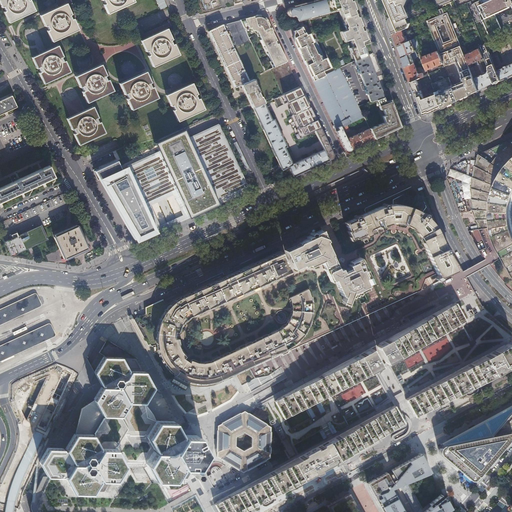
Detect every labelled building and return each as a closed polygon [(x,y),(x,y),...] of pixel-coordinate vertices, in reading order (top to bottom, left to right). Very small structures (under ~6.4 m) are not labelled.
[(0,0),(10,21),(12,20),(11,19),(30,11),(32,10),(27,0),(0,0)] [(130,0),(103,0),(109,13),(132,2),(130,0)] [(200,0),(201,2),(202,1),(204,9),(209,8),(211,6),(212,6),(214,7),(219,5),(217,0),(200,0)] [(292,16),(294,15),(296,19),(298,22),(303,20),(309,19),(309,20),(315,18),(320,17),(327,15),(327,14),(337,12),(339,16),(342,24),(345,31),(340,33),(342,38),(344,42),(347,41),(348,40),(351,48),(349,49),(352,55),(354,62),(356,61),(367,56),(363,46),(362,47),(362,46),(369,43),(364,31),(363,31),(363,30),(361,26),(362,26),(357,14),(354,15),(354,13),(353,11),(355,10),(351,0),(316,0),(311,1),(311,2),(308,3),(304,4),(304,3),(299,5),(293,6),(294,8),(293,8),(291,8),(289,9),(288,10),(287,12),(287,14),(288,15),(289,16),(291,16),(292,16)] [(386,0),(391,11),(384,14),(392,35),(402,31),(407,29),(410,24),(407,18),(410,17),(406,6),(408,0),(386,0)] [(511,0),(480,0),(474,3),(492,41),(501,36),(511,31),(510,28),(509,26),(502,29),(495,14),(510,7),(510,6),(511,5),(511,0)] [(43,14),(41,15),(52,39),(54,38),(73,29),(75,28),(64,5),(62,6),(63,6),(44,15),(43,14)] [(460,75),(462,74),(465,82),(453,87),(458,101),(471,95),(479,91),(474,78),(473,76),(464,55),(447,12),(443,14),(438,16),(426,21),(438,50),(443,64),(444,66),(456,61),(460,69),(458,70),(460,75)] [(257,33),(258,36),(260,40),(266,53),(270,61),(273,68),(274,67),(286,62),(283,55),(278,45),(274,36),(272,31),(271,30),(268,23),(267,20),(265,18),(264,17),(263,16),(262,16),(261,15),(260,15),(258,15),(255,15),(255,16),(249,18),(239,20),(240,21),(246,34),(250,32),(251,34),(254,32),(257,33)] [(249,41),(246,34),(240,21),(231,23),(223,25),(223,24),(219,26),(208,31),(213,42),(222,60),(226,69),(229,77),(233,84),(235,88),(242,85),(252,108),(263,103),(264,103),(252,78),(248,80),(233,48),(249,41)] [(358,107),(339,68),(337,70),(335,69),(334,69),(332,68),(331,68),(330,68),(329,69),(314,36),(310,38),(308,34),(305,35),(304,31),(301,27),(299,29),(295,30),(293,31),(293,33),(293,35),(293,36),(293,38),(293,40),(294,43),(295,46),(297,50),(301,57),(303,63),(314,85),(320,97),(324,105),(331,120),(332,122),(336,120),(340,129),(363,118),(358,107)] [(144,39),(142,40),(153,65),(156,64),(155,63),(174,54),(174,55),(176,54),(165,30),(163,31),(163,32),(145,40),(144,39)] [(402,31),(392,35),(393,37),(396,46),(405,43),(406,42),(402,31)] [(415,52),(411,40),(406,42),(405,43),(396,46),(397,48),(401,58),(408,55),(410,54),(415,52)] [(35,57),(33,58),(44,82),(46,81),(46,80),(65,71),(65,72),(67,71),(56,47),(54,48),(54,49),(36,58),(35,57)] [(489,87),(494,84),(488,72),(483,74),(479,64),(478,62),(483,59),(479,49),(464,55),(473,76),(476,75),(477,77),(474,78),(479,91),(480,93),(484,92),(488,90),(487,87),(489,87)] [(438,50),(421,57),(426,70),(443,64),(438,50)] [(495,51),(489,54),(494,65),(495,67),(499,65),(495,57),(497,55),(495,51)] [(414,64),(410,54),(408,55),(401,58),(404,66),(404,67),(414,64)] [(367,56),(356,61),(354,62),(370,102),(374,100),(374,101),(375,100),(382,98),(378,86),(367,56)] [(273,68),(270,69),(282,95),(292,90),(298,87),(291,71),(286,62),(274,67),(273,68)] [(511,75),(511,63),(506,66),(504,67),(497,71),(497,72),(501,81),(509,77),(511,75)] [(418,74),(414,64),(404,67),(407,75),(409,80),(410,82),(417,80),(424,77),(422,73),(419,74),(418,74)] [(497,83),(501,81),(497,72),(497,71),(495,67),(494,65),(487,68),(488,72),(494,84),(497,83)] [(78,75),(76,76),(87,100),(89,99),(89,98),(107,90),(107,91),(110,90),(99,66),(97,67),(78,76),(78,75)] [(123,83),(121,84),(132,108),(134,107),(134,106),(153,98),(155,97),(144,73),(142,74),(142,75),(123,84),(123,83)] [(449,77),(432,84),(435,92),(436,94),(442,108),(446,107),(458,101),(453,87),(449,77)] [(435,92),(429,95),(430,97),(424,99),(417,80),(410,82),(414,93),(421,112),(422,111),(424,115),(427,114),(428,115),(433,112),(442,108),(436,94),(435,92)] [(169,94),(167,95),(179,119),(181,118),(180,118),(199,109),(199,110),(201,109),(190,85),(188,86),(170,95),(169,94)] [(308,105),(299,87),(298,87),(292,90),(301,109),(308,105)] [(11,96),(0,100),(0,114),(6,112),(16,107),(11,96)] [(384,102),(382,98),(375,100),(379,110),(382,109),(384,115),(382,116),(384,122),(372,127),(373,127),(369,129),(374,139),(377,138),(389,132),(400,127),(393,107),(390,100),(384,102)] [(263,103),(252,108),(281,170),(288,167),(292,177),(328,160),(323,149),(291,164),(284,147),(285,146),(273,120),(271,120),(263,103)] [(70,117),(68,118),(79,143),(81,142),(80,141),(99,133),(100,133),(102,132),(91,108),(89,109),(89,110),(70,118),(70,117)] [(319,128),(311,110),(304,114),(313,133),(314,132),(314,131),(319,128)] [(346,140),(340,129),(336,120),(332,122),(331,123),(344,150),(346,151),(348,151),(351,150),(346,140)] [(147,237),(157,232),(172,225),(188,218),(215,206),(218,204),(250,190),(219,125),(187,140),(183,131),(155,144),(159,152),(128,166),(120,170),(116,162),(94,172),(99,180),(134,239),(136,238),(137,241),(147,237)] [(325,139),(319,128),(314,131),(314,132),(323,149),(328,160),(331,159),(332,157),(333,156),(325,139)] [(346,140),(351,150),(358,146),(374,139),(369,129),(346,140)] [(499,153),(491,164),(502,171),(511,159),(511,141),(509,143),(499,153)] [(475,220),(480,228),(490,226),(489,208),(493,187),(502,171),(491,164),(478,155),(475,166),(474,166),(473,177),(471,177),(472,182),(472,188),(470,188),(473,199),(470,199),(474,210),(472,210),(476,219),(475,220)] [(511,159),(502,171),(493,187),(489,208),(490,226),(494,241),(496,246),(501,254),(511,273),(511,231),(509,217),(509,210),(510,204),(511,195),(511,159)] [(0,202),(20,193),(42,183),(54,177),(49,166),(40,170),(39,169),(35,171),(36,172),(18,180),(17,178),(13,180),(13,181),(12,181),(13,182),(0,188),(0,202)] [(343,223),(351,240),(363,234),(364,236),(382,228),(380,223),(388,221),(399,221),(409,225),(418,233),(425,246),(423,248),(436,275),(440,275),(453,269),(435,230),(429,221),(420,213),(415,209),(407,206),(397,204),(387,204),(378,207),(343,223)] [(48,240),(41,225),(4,241),(11,257),(27,249),(27,250),(30,249),(32,248),(32,247),(48,240)] [(482,238),(486,247),(480,251),(487,262),(493,270),(511,290),(511,273),(501,254),(496,246),(494,241),(490,226),(480,228),(478,229),(482,238)] [(77,227),(55,237),(60,248),(61,250),(65,259),(76,254),(87,248),(77,227)] [(285,253),(292,269),(301,265),(301,266),(309,263),(313,264),(319,261),(322,269),(334,264),(333,261),(329,253),(327,254),(324,248),(322,242),(325,241),(321,233),(306,240),(306,239),(302,241),(300,244),(287,251),(287,252),(285,253)] [(397,240),(365,255),(382,291),(414,276),(397,240)] [(45,255),(48,263),(59,259),(56,251),(45,255)] [(223,273),(192,286),(195,292),(186,296),(167,304),(169,306),(161,318),(156,333),(157,348),(164,363),(175,375),(191,382),(207,382),(220,378),(247,366),(284,349),(293,345),(299,338),(307,327),(311,313),(311,301),(307,289),(289,298),(290,302),(291,310),(288,319),(281,328),(276,331),(218,357),(208,362),(195,362),(185,357),(179,349),(176,338),(178,329),(183,320),(194,313),(255,286),(288,271),(280,253),(247,267),(242,270),(235,273),(225,278),(223,273)] [(341,300),(346,302),(348,296),(365,289),(363,285),(370,282),(358,257),(348,262),(349,264),(346,265),(347,267),(340,270),(339,267),(337,267),(335,267),(334,264),(328,266),(322,269),(328,281),(332,279),(339,296),(342,296),(341,300)] [(233,268),(235,273),(242,270),(239,265),(236,266),(233,268)] [(0,324),(12,319),(23,314),(32,310),(41,306),(35,293),(31,295),(0,309),(0,324)] [(352,320),(383,308),(381,304),(378,305),(375,297),(360,303),(362,309),(350,314),(352,320)] [(442,309),(376,345),(384,361),(386,363),(428,340),(464,321),(454,303),(442,309)] [(0,361),(16,354),(48,339),(55,336),(49,323),(8,342),(5,343),(0,345),(0,361)] [(443,348),(440,350),(443,355),(452,348),(445,338),(438,343),(443,348)] [(413,395),(406,399),(407,402),(415,417),(511,363),(511,351),(508,344),(497,350),(475,361),(453,373),(440,381),(423,390),(413,395)] [(287,394),(275,401),(284,419),(310,405),(374,370),(380,366),(371,349),(364,352),(333,369),(318,378),(309,383),(300,387),(296,389),(287,394)] [(119,418),(128,403),(145,404),(154,389),(146,374),(129,374),(121,358),(104,358),(95,372),(103,387),(94,402),(102,417),(119,418)] [(253,377),(248,368),(234,375),(240,385),(253,377)] [(503,410),(511,404),(511,401),(501,407),(503,410)] [(96,426),(92,434),(100,450),(117,450),(125,465),(143,466),(153,450),(145,435),(154,421),(145,404),(128,403),(119,418),(102,417),(96,426)] [(511,405),(441,444),(442,445),(440,446),(439,447),(438,450),(438,452),(439,453),(440,454),(469,479),(471,480),(472,480),(474,479),(475,478),(496,453),(510,437),(511,435),(510,434),(510,433),(509,432),(511,429),(511,430),(511,429),(511,405)] [(214,504),(218,511),(240,511),(243,511),(249,507),(255,504),(265,499),(271,495),(277,492),(289,486),(295,482),(301,479),(337,459),(340,458),(349,453),(355,449),(361,446),(370,441),(376,438),(382,435),(392,430),(398,426),(403,423),(394,406),(388,409),(384,411),(382,412),(377,415),(373,417),(367,420),(361,424),(357,426),(352,429),(346,432),(340,435),(338,436),(330,440),(328,442),(326,443),(318,447),(291,462),(285,465),(279,468),(272,472),(267,475),(261,478),(255,481),(251,484),(246,487),(240,490),(235,493),(233,493),(224,498),(218,502),(214,504)] [(270,427),(244,411),(231,419),(217,426),(217,444),(217,456),(243,472),(269,458),(270,427)] [(169,481),(178,467),(195,467),(204,453),(196,438),(179,437),(171,422),(154,421),(145,435),(153,450),(143,466),(151,480),(169,481)] [(90,494),(99,479),(116,480),(125,465),(117,450),(100,450),(92,434),(75,434),(66,448),(74,463),(64,478),(72,493),(90,494)] [(429,473),(429,472),(430,471),(423,458),(421,453),(391,470),(395,477),(392,478),(390,479),(386,472),(367,483),(369,487),(378,503),(382,511),(446,511),(450,511),(448,508),(450,507),(445,498),(443,499),(441,494),(422,509),(408,482),(429,473)] [(349,493),(326,505),(328,507),(330,511),(359,511),(354,502),(349,493)]
